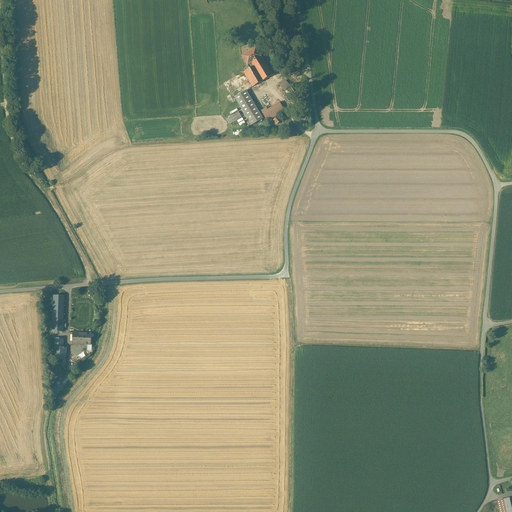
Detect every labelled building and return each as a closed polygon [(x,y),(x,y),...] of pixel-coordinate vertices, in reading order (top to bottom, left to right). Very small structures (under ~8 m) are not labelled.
[(247,65),(261,57),(256,48),(242,57),(247,65)] [(253,87),(272,75),(261,57),(247,65),(249,68),(248,68),(249,69),(244,72),(245,74),(253,87)] [(290,87),(285,81),(279,85),(285,91),(285,90),(290,87)] [(294,91),(290,87),(285,90),(289,95),(294,91)] [(246,91),(235,97),(249,121),(251,125),(262,119),(246,91)] [(262,113),(267,121),(285,111),(280,102),(262,113)] [(231,116),(226,119),(230,124),(242,117),(238,111),(231,116)] [(277,116),(273,120),(277,125),(281,121),(277,116)] [(64,296),(54,296),(52,332),(62,332),(64,296)] [(91,333),(73,333),(72,344),(91,345),(91,333)] [(64,339),(55,338),(54,358),(60,358),(60,369),(65,369),(66,358),(67,347),(63,347),(64,339)] [(59,382),(63,384),(69,377),(65,374),(59,382)] [(511,511),(511,497),(503,499),(503,500),(505,511),(511,511)]
